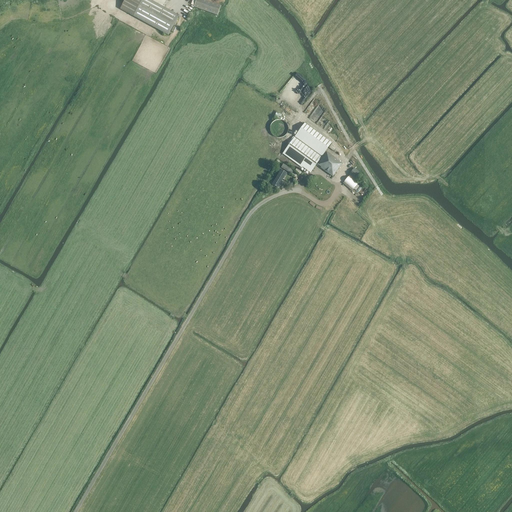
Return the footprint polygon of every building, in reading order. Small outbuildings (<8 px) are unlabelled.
[(179,16),(149,0),(125,0),(120,10),(168,35),(179,16)] [(217,16),(221,6),(203,0),(196,0),(194,7),(217,16)] [(288,130),(288,128),(288,126),(287,125),(286,124),(284,123),(283,122),(281,121),(280,121),(278,122),(276,122),(275,123),(274,124),(272,126),(272,127),(271,129),(271,130),(272,132),(272,133),(273,135),(274,136),(275,137),(277,138),(278,138),(280,138),(281,138),(283,138),(284,137),(286,136),(287,135),(288,133),(288,132),(288,130)] [(305,124),(283,153),(310,173),(313,169),(322,156),(325,152),(332,143),(305,124)] [(324,157),(318,165),(321,167),(321,168),(333,176),(342,164),(325,152),(322,156),(324,157)] [(354,178),(356,175),(358,172),(354,168),(349,174),(354,178)] [(286,173),(281,170),(272,185),(277,188),(286,173)]
